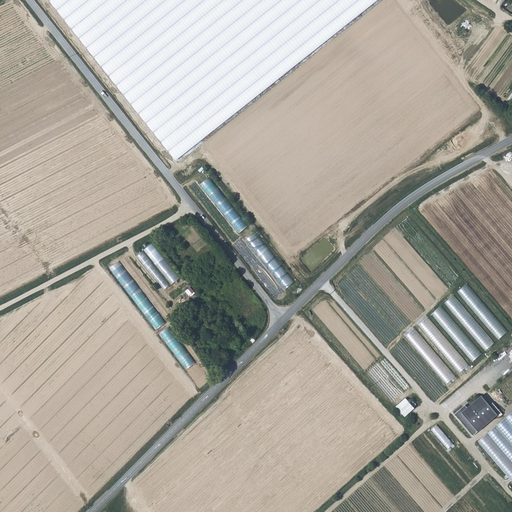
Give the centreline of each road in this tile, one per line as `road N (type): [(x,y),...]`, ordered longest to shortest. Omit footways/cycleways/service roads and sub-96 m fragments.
road 1 (unclassified): [(283,318),(29,0)]
road 2 (secondary): [(283,318),(405,202),(511,139)]
road 3 (secondary): [(90,511),(283,318)]
road 4 (track): [(0,309),(196,208)]
road 5 (unknown): [(322,279),(417,389)]
